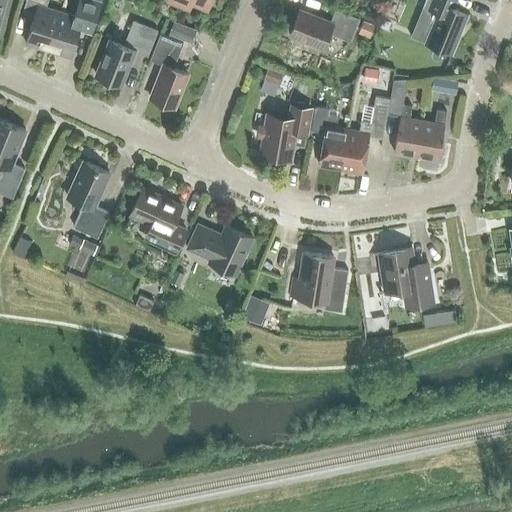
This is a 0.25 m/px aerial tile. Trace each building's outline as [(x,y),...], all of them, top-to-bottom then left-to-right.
[(60,12),(46,7),(48,0),(25,0),(22,11),(34,15),(25,43),(48,50),(60,12)] [(60,12),(48,50),(71,57),(79,31),(90,34),(91,32),(99,8),(100,2),(93,0),(78,0),(78,2),(74,16),(60,12)] [(167,0),(167,1),(189,10),(192,3),(207,9),(211,0),(167,0)] [(425,42),(451,53),(467,14),(452,8),(455,0),(425,0),(423,6),(438,12),(425,42)] [(322,50),(329,33),(350,41),(359,18),(335,9),(330,22),(299,10),(289,34),(311,43),(310,46),(322,50)] [(147,56),(157,30),(133,20),(123,45),(110,40),(96,76),(120,85),(134,51),(147,56)] [(358,32),(370,37),(375,24),(363,20),(358,32)] [(174,21),(169,34),(191,43),(197,29),(174,21)] [(173,68),(183,43),(160,34),(150,60),(163,65),(150,97),(174,107),(187,74),(173,68)] [(362,80),(377,83),(380,69),(365,66),(362,80)] [(282,73),(267,67),(262,78),(278,84),(282,73)] [(431,89),(455,94),(457,81),(433,77),(431,89)] [(411,105),(402,104),(407,79),(393,79),(387,115),(400,117),(394,152),(416,156),(422,120),(409,118),(411,105)] [(382,138),(389,98),(375,96),(371,122),(361,120),(359,131),(347,129),(340,169),(362,172),(369,135),(382,138)] [(261,154),(289,159),(294,131),(306,133),(311,108),(292,105),(289,118),(268,114),(261,154)] [(328,115),(329,109),(315,107),(311,130),(324,133),(319,165),(340,169),(347,129),(336,127),(338,116),(328,115)] [(444,124),(446,111),(436,110),(434,122),(422,120),(416,156),(438,160),(444,124)] [(25,131),(25,130),(0,119),(0,192),(12,198),(24,168),(10,162),(23,130),(25,131)] [(109,172),(84,160),(67,197),(83,204),(73,226),(97,237),(109,211),(94,205),(109,172)] [(173,224),(182,206),(142,187),(130,215),(149,224),(143,237),(175,252),(186,230),(173,224)] [(236,275),(253,238),(225,225),(221,236),(214,233),(215,232),(198,224),(186,248),(210,259),(208,262),(236,275)] [(91,255),(96,244),(72,233),(67,244),(91,255)] [(413,263),(411,247),(379,252),(385,292),(403,289),(405,306),(434,302),(427,261),(413,263)] [(323,309),(341,312),(348,270),(331,267),(333,256),(303,251),(299,279),(292,278),(290,297),(324,302),(323,309)] [(183,273),(173,269),(167,280),(177,285),(183,273)] [(155,300),(139,293),(133,306),(149,313),(155,300)] [(267,303),(249,296),(241,316),(259,323),(267,303)] [(425,326),(457,321),(455,309),(423,314),(425,326)]
